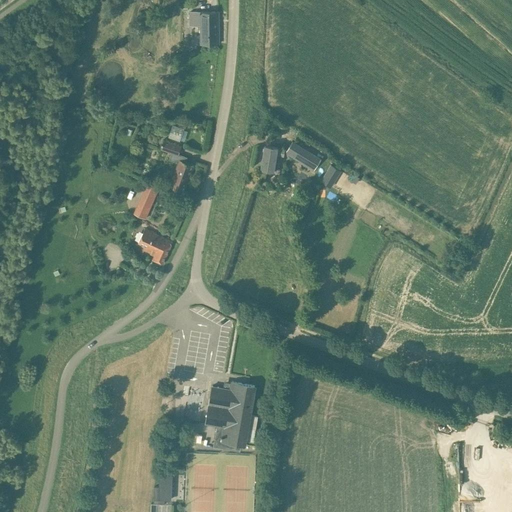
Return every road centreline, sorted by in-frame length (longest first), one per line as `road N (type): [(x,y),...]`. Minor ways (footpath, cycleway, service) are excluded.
road 1 (tertiary): [(511,415),(238,315),(198,291)]
road 2 (tertiary): [(204,200),(233,0)]
road 3 (unclassified): [(40,511),(68,369),(105,339)]
road 4 (unclassified): [(105,339),(154,295),(204,200)]
